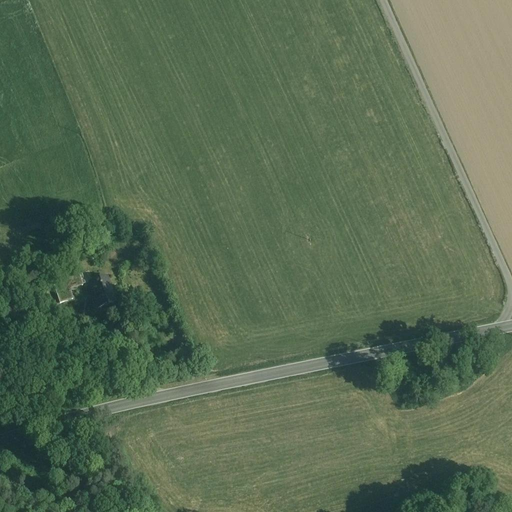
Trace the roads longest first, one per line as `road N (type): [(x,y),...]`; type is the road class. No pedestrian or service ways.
road 1 (secondary): [(152,397),(511,326)]
road 2 (track): [(383,0),(511,284)]
road 3 (residential): [(152,397),(40,318),(0,300)]
road 4 (secondary): [(0,436),(152,397)]
